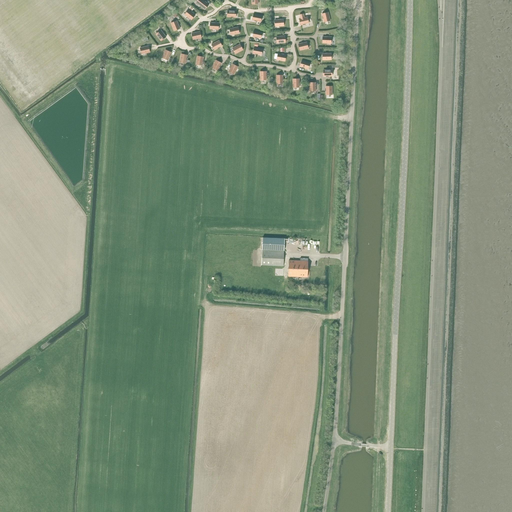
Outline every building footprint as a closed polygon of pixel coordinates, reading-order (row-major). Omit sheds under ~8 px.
[(197,0),(196,2),(198,4),(205,10),(209,5),(202,0),(197,0)] [(189,10),(185,15),(191,20),(195,15),(189,10)] [(328,12),(322,14),(324,22),(330,21),(328,12)] [(301,19),(299,19),(300,25),(309,23),(307,17),(304,18),(304,14),(300,15),(301,19)] [(177,21),(171,23),(174,31),(180,29),(177,21)] [(161,30),(156,34),(161,41),(166,37),(161,30)] [(219,40),(212,44),(214,50),(222,46),(219,40)] [(307,42),(298,44),(300,50),(308,48),(307,42)] [(240,44),(232,48),(235,54),(243,50),(240,44)] [(148,46),(140,48),(141,54),(150,52),(148,46)] [(165,50),(162,58),(168,60),(171,52),(165,50)] [(216,60),(212,68),(217,71),(221,63),(216,60)] [(302,60),(300,66),(308,69),(310,63),(302,60)] [(232,64),(228,71),(234,74),(238,67),(232,64)] [(262,250),(261,265),(283,266),(284,251),(284,238),(263,237),(262,250)] [(288,276),(302,277),(303,266),(308,266),(308,258),(300,258),(300,260),(293,260),(289,260),(288,260),(288,276)]
